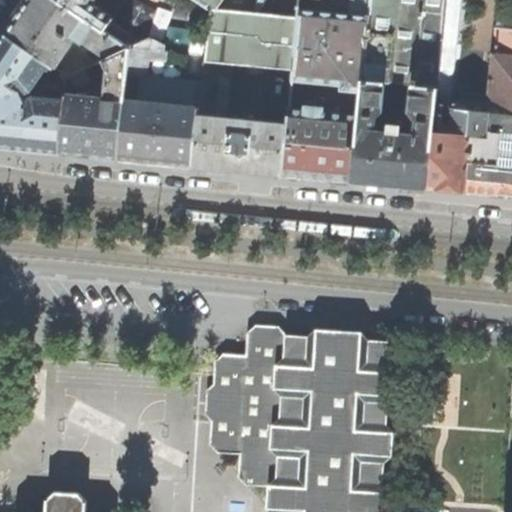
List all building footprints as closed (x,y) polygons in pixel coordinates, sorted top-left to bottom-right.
[(30,0),(23,10),(7,34),(49,64),(55,67),(76,37),(83,42),(84,40),(110,58),(130,48),(58,0),(30,0)] [(58,0),(130,48),(140,44),(137,38),(113,21),(115,18),(92,2),(93,0),(58,0)] [(296,0),(200,0),(214,9),(208,61),(248,65),(290,69),(296,0)] [(342,89),(363,91),(364,81),(371,0),(352,0),(351,16),(300,11),(293,79),(342,83),(342,89)] [(371,0),(364,81),(385,83),(413,86),(438,89),(446,0),(371,0)] [(511,196),(511,22),(511,20),(507,19),(504,19),(500,21),(497,24),(489,102),(487,104),(450,101),(459,0),(446,0),(438,89),(428,188),(448,190),(511,196)] [(0,145),(49,150),(61,152),(66,101),(34,98),(25,102),(22,94),(31,90),(49,64),(7,34),(0,44),(0,145)] [(159,161),(194,165),(203,82),(186,80),(187,55),(164,52),(164,44),(152,38),(140,44),(130,48),(120,158),(159,161)] [(89,155),(120,158),(130,48),(110,58),(103,61),(107,69),(104,98),(67,95),(66,101),(61,152),(89,155)] [(241,169),(283,174),(289,124),(227,117),(230,79),(203,77),(203,82),(194,165),(241,169)] [(388,184),(428,188),(438,89),(413,86),(410,112),(416,120),(415,134),(402,132),(403,125),(390,124),(389,131),(375,129),(376,118),(382,113),(385,83),(364,81),(363,91),(360,116),(354,180),(388,184)] [(324,177),(354,180),(360,116),(330,112),(331,101),(307,100),(307,111),(291,109),(289,124),(283,174),(324,177)] [(266,511),(386,511),(388,494),(381,488),(382,464),(390,456),(390,431),(385,427),(386,402),(393,397),(394,372),(388,367),(388,342),(363,339),(358,332),(314,328),(304,337),(280,335),(274,328),(252,325),(242,335),(241,355),(221,354),(211,363),(210,373),(209,385),(201,388),(199,414),(208,424),(206,445),(216,455),(236,456),(235,479),(247,488),(266,489),(265,511),(266,511)] [(88,511),(89,507),(80,497),(55,496),(48,504),(47,511),(88,511)]
